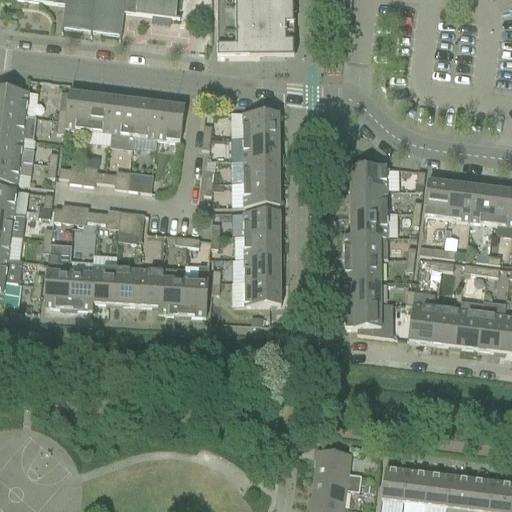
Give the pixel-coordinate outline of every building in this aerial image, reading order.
[(13,0),(13,2),(8,2),(8,3),(64,10),(61,38),(62,38),(63,34),(119,41),(118,45),(120,46),(123,17),(179,24),(182,0),(13,0)] [(293,63),(292,0),(215,0),(217,64),(293,63)] [(351,0),(327,0),(325,18),(349,22),(351,0)] [(0,94),(0,118),(25,122),(28,98),(0,94)] [(88,137),(92,101),(69,98),(66,116),(65,128),(64,134),(65,134),(88,137)] [(110,139),(115,104),(92,101),(88,137),(110,139)] [(133,142),(137,107),(115,104),(110,139),(133,142)] [(156,145),(160,110),(137,107),(133,142),(134,143),(156,145)] [(179,148),(184,112),(160,110),(156,145),(179,148)] [(65,128),(66,116),(58,115),(57,127),(65,128)] [(0,141),(22,144),(32,146),(35,123),(25,122),(0,118),(0,141)] [(278,143),(278,120),(242,120),(242,144),(278,143)] [(64,134),(65,128),(57,127),(56,139),(64,140),(65,134),(64,134)] [(211,132),(203,131),(202,143),(210,144),(211,132)] [(21,155),(22,144),(0,141),(0,164),(31,168),(33,157),(21,155)] [(208,156),(210,144),(202,143),(200,155),(208,156)] [(278,166),(278,143),(242,144),(242,166),(278,166)] [(56,172),(58,160),(50,159),(48,170),(56,172)] [(30,180),(31,168),(0,164),(0,188),(16,190),(18,178),(30,180)] [(279,189),(278,166),(242,166),(243,189),(279,189)] [(54,183),(56,172),(48,170),(46,182),(54,183)] [(81,190),(84,172),(71,170),(71,175),(59,173),(58,183),(69,185),(68,189),(81,190)] [(104,189),(106,179),(96,178),(97,173),(84,172),(81,190),(94,192),(95,188),(104,189)] [(386,197),(386,173),(350,174),(350,197),(386,197)] [(127,196),(129,178),(116,176),(115,180),(106,179),(104,189),(114,190),(114,194),(127,196)] [(212,190),(214,178),(206,177),(204,189),(212,190)] [(423,190),(425,178),(417,177),(415,189),(423,190)] [(153,181),(142,180),(129,178),(127,196),(139,198),(141,189),(151,190),(153,181)] [(446,225),(451,189),(428,187),(423,222),(446,225)] [(150,199),(151,190),(141,189),(139,198),(150,199)] [(211,201),(212,190),(204,189),(203,201),(211,201)] [(279,213),(279,189),(243,189),(243,213),(279,213)] [(469,228),(474,192),(451,189),(446,225),(469,228)] [(492,231),(496,195),(474,192),(469,228),(492,231)] [(0,218),(13,220),(16,196),(0,194),(0,218)] [(511,233),(511,197),(496,195),(492,231),(511,233)] [(386,220),(386,197),(350,197),(350,220),(386,220)] [(43,212),(51,213),(52,201),(44,200),(43,212)] [(419,220),(421,208),(413,207),(411,219),(419,220)] [(60,228),(61,214),(54,213),(52,227),(60,228)] [(96,228),(97,218),(87,217),(86,227),(96,228)] [(120,217),(118,235),(131,237),(130,248),(140,249),(142,229),(132,228),(133,219),(120,217)] [(0,218),(0,241),(10,243),(10,241),(22,242),(25,221),(13,220),(0,218)] [(105,229),(107,220),(97,218),(96,228),(105,229)] [(279,242),(279,218),(243,219),(243,243),(279,242)] [(142,229),(144,220),(133,219),(132,228),(142,229)] [(418,232),(419,220),(411,219),(410,231),(418,232)] [(386,244),(386,220),(350,220),(350,241),(350,243),(379,242),(379,244),(386,244)] [(219,231),(211,230),(210,242),(218,243),(219,231)] [(50,247),(52,236),(44,235),(42,246),(50,247)] [(0,264),(7,265),(10,243),(0,241),(0,264)] [(386,265),(386,244),(379,244),(379,242),(350,243),(350,241),(343,242),(343,265),(379,265),(386,265)] [(186,252),(187,244),(175,242),(174,250),(186,252)] [(217,255),(218,243),(210,242),(209,254),(217,255)] [(279,265),(279,242),(243,243),(243,265),(279,265)] [(198,253),(199,246),(187,244),(186,252),(198,253)] [(49,259),(50,247),(42,246),(41,258),(49,259)] [(414,266),(415,254),(407,253),(406,265),(414,266)] [(442,264),(443,256),(420,253),(419,261),(442,264)] [(454,265),(455,257),(443,256),(442,264),(454,265)] [(67,315),(70,279),(70,269),(57,268),(58,260),(48,260),(46,277),(44,313),(67,315)] [(487,269),(488,261),(476,260),(475,268),(487,269)] [(499,271),(500,263),(488,261),(487,269),(499,271)] [(17,289),(20,267),(7,265),(0,264),(0,287),(4,288),(17,289)] [(280,288),(279,265),(243,265),(244,288),(280,288)] [(380,288),(379,265),(343,265),(344,288),(380,288)] [(412,278),(414,266),(406,265),(404,277),(412,278)] [(440,275),(441,267),(429,266),(428,274),(440,275)] [(452,277),(453,269),(441,267),(440,275),(452,277)] [(464,270),(463,278),(486,281),(487,273),(464,270)] [(184,285),(181,321),(205,323),(206,303),(208,273),(197,272),(196,286),(184,285)] [(91,280),(92,280),(91,309),(92,309),(114,310),(116,274),(92,273),(91,280)] [(497,283),(498,275),(487,273),(486,281),(497,283)] [(136,312),(138,276),(116,274),(114,310),(136,312)] [(162,277),(162,284),(161,284),(159,313),(158,313),(157,320),(181,321),(183,285),(184,285),(184,275),(163,274),(162,277)] [(161,284),(162,284),(162,277),(138,276),(136,312),(158,313),(159,313),(161,284)] [(219,288),(220,276),(212,276),(211,288),(219,288)] [(91,280),(70,279),(67,315),(92,316),(92,309),(91,309),(92,280),(91,280)] [(34,280),(33,291),(40,292),(42,281),(34,280)] [(17,289),(4,288),(0,287),(0,311),(14,313),(17,289)] [(218,300),(219,288),(211,288),(210,300),(218,300)] [(280,312),(280,288),(244,288),(244,312),(280,312)] [(380,311),(380,288),(344,288),(344,311),(380,311)] [(39,304),(40,292),(33,291),(32,303),(39,304)] [(413,311),(414,297),(408,296),(406,311),(412,311),(413,311)] [(431,349),(435,314),(432,313),(433,300),(414,297),(413,311),(412,311),(409,337),(408,346),(431,349)] [(476,355),(481,319),(482,309),(459,307),(458,316),(454,352),(476,355)] [(393,346),(392,311),(380,311),(344,311),(344,335),(357,334),(357,341),(393,346)] [(454,352),(458,316),(435,314),(431,349),(454,352)] [(499,358),(503,322),(481,319),(476,355),(499,358)] [(511,359),(511,323),(503,322),(499,358),(511,359)] [(317,456),(313,483),(359,489),(360,481),(347,480),(350,460),(317,456)] [(402,508),(406,477),(384,474),(381,505),(384,505),(402,508)] [(423,511),(428,480),(406,477),(401,511),(423,511)] [(445,511),(449,482),(428,480),(423,511),(445,511)] [(467,511),(471,485),(449,482),(445,511),(467,511)] [(343,511),(345,496),(358,498),(359,489),(313,483),(310,511),(320,511),(343,511)] [(489,511),(493,488),(471,485),(467,511),(489,511)] [(511,511),(511,508),(511,490),(493,488),(489,511),(511,511)]
